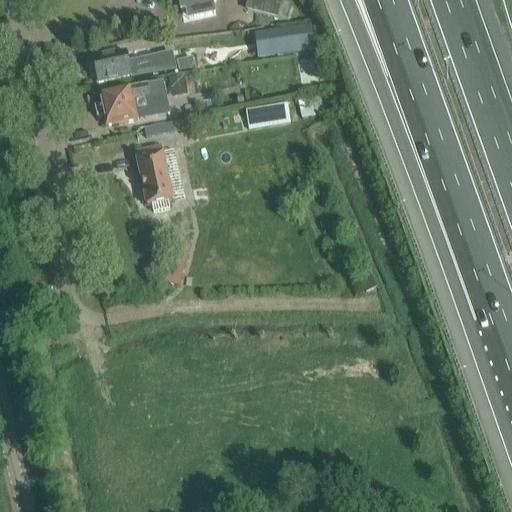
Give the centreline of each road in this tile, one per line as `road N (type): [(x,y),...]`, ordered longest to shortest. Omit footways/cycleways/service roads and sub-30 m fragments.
road 1 (residential): [(0,320),(55,302),(69,281),(70,259),(12,0)]
road 2 (motorway): [(352,0),(487,294)]
road 3 (motorway): [(381,0),(487,294)]
road 4 (motorway): [(511,165),(452,0)]
